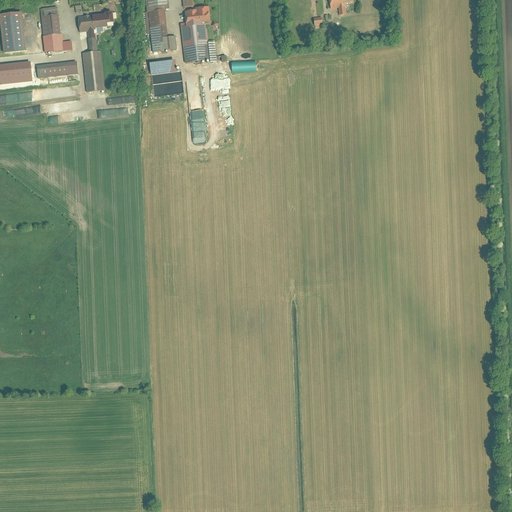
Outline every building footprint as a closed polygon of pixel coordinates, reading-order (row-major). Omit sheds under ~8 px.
[(164,0),(141,0),(143,15),(146,15),(150,55),(175,52),(174,40),(165,41),(162,12),(166,12),(164,0)] [(329,0),(330,7),(337,7),(338,17),(347,16),(347,7),(356,6),(355,0),(329,0)] [(182,32),(186,65),(209,62),(207,36),(202,36),(201,24),(211,23),(209,9),(196,10),(196,17),(186,18),(187,31),(182,32)] [(55,11),(38,13),(43,54),(73,50),(72,43),(59,45),(55,11)] [(21,13),(0,15),(0,30),(2,54),(25,52),(21,13)] [(106,27),(104,16),(77,20),(78,32),(85,31),(88,54),(82,55),(87,93),(104,91),(99,56),(95,57),(92,29),(106,27)] [(324,18),(315,18),(315,29),(324,29),(324,18)] [(230,63),(231,73),(255,72),(255,61),(230,63)] [(175,62),(148,65),(150,76),(176,73),(175,62)] [(0,86),(32,83),(29,63),(0,66),(0,86)] [(47,80),(65,77),(64,68),(46,71),(47,80)] [(190,103),(191,113),(202,113),(202,102),(190,103)] [(50,119),(51,125),(59,123),(58,117),(50,119)]
